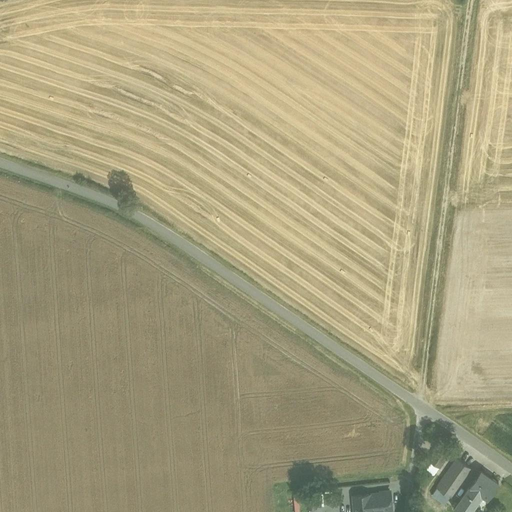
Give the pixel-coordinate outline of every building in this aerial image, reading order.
[(439,445),(428,459),(439,467),(449,452),(439,445)] [(458,458),(437,487),(449,496),(470,467),(458,458)] [(497,481),(480,469),(469,484),(470,485),(478,490),(486,496),(497,481)] [(478,490),(470,485),(462,501),(471,507),(474,502),(472,500),(478,490)] [(367,488),(351,487),(349,503),(365,504),(367,488)] [(391,511),(392,499),(374,498),(373,509),(349,507),(348,511),(391,511)]
